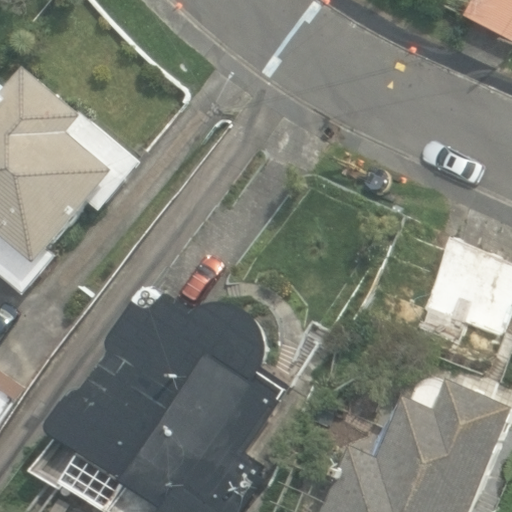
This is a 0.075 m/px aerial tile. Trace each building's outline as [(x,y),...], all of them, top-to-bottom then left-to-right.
[(511,0),(479,0),(471,15),(511,36),(511,0)] [(0,268),(33,296),(66,257),(61,253),(100,205),(109,212),(136,180),(152,160),(136,147),(40,67),(0,115),(0,268)] [(426,305),(505,340),(511,323),(511,260),(457,236),(426,305)] [(250,455),(287,402),(255,380),(277,349),(262,316),(249,306),(213,305),(204,318),(161,288),(122,345),(130,350),(101,391),(92,384),(59,431),(68,437),(45,470),(104,511),(237,511),(268,468),(250,455)] [(0,428),(30,388),(0,366),(0,428)] [(479,511),(511,438),(511,403),(461,380),(447,410),(417,397),(390,458),(361,445),(330,511),(479,511)]
